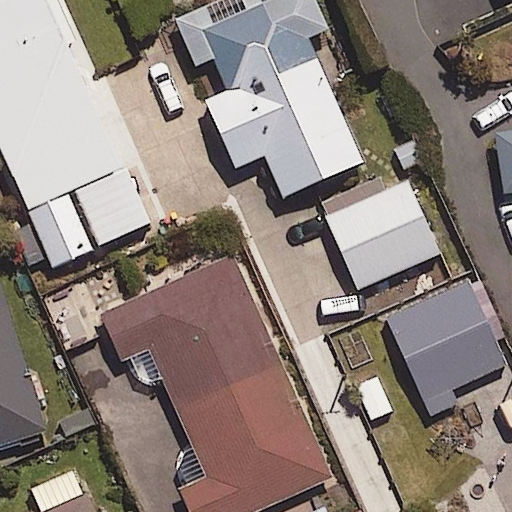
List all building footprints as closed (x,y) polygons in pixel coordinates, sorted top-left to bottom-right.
[(317,0),(204,0),(172,14),(194,64),(212,56),(227,89),(205,98),(235,164),(264,151),(283,194),(364,158),(309,34),(329,25),(317,0)] [(511,130),(498,132),(506,190),(511,188),(511,130)] [(151,226),(126,173),(29,217),(54,271),(151,226)] [(440,256),(408,186),(328,221),(360,292),(440,256)] [(231,253),(100,312),(120,359),(149,346),(207,474),(177,488),(188,511),(252,511),(332,477),(231,253)] [(0,281),(0,442),(47,428),(0,281)] [(506,368),(466,282),(387,318),(433,418),(456,407),(450,393),(506,368)] [(98,336),(77,290),(49,303),(70,349),(98,336)] [(95,511),(87,492),(41,511),(95,511)]
